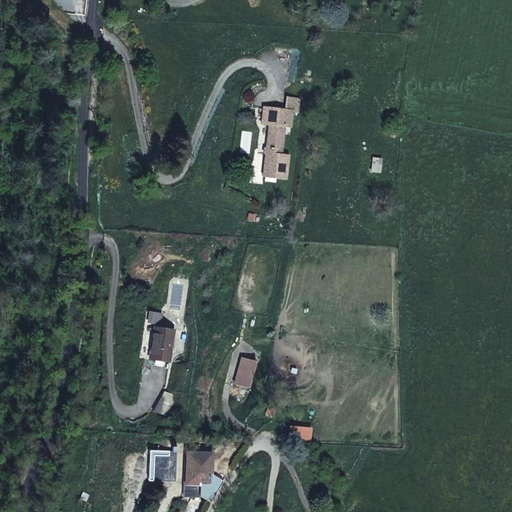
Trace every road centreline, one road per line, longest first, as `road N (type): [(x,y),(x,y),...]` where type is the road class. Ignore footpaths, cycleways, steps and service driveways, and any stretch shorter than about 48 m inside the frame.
road 1 (residential): [(102,0),(74,392),(32,506)]
road 2 (unknown): [(100,31),(112,34),(125,64),(147,182),(170,180),(226,72),(244,65),(262,76)]
road 3 (unknown): [(86,239),(114,248),(119,393),(140,394),(152,372)]
road 4 (unknown): [(212,511),(245,462),(262,451),(275,471),(270,511)]
